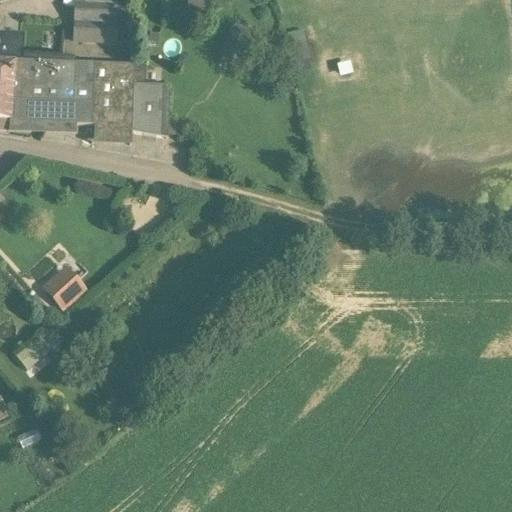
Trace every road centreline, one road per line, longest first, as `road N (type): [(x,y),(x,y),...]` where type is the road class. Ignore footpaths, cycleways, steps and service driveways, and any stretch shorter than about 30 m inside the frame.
road 1 (track): [(511,233),(380,231),(188,179)]
road 2 (residential): [(188,179),(0,141)]
